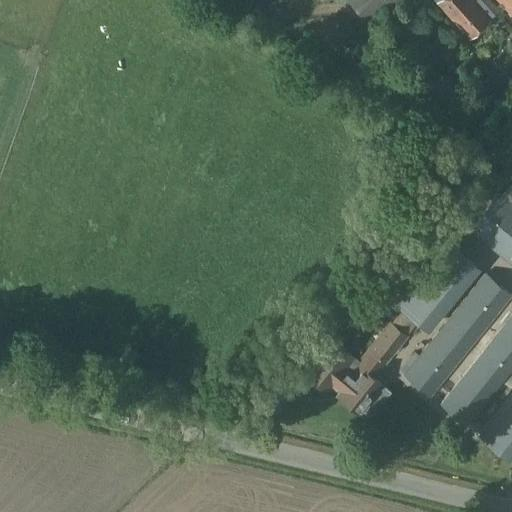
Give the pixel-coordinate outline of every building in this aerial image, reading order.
[(346,0),(370,25),(397,0),(346,0)] [(433,0),(436,3),(437,3),(469,38),(490,19),(472,0),(433,0)] [(511,0),(497,0),(511,15),(511,0)] [(457,84),(444,71),(415,101),(431,116),(455,93),(451,90),(457,84)] [(498,191),(468,229),(511,263),(511,179),(501,193),(498,191)] [(428,329),(479,266),(439,235),(389,299),(428,329)] [(431,396),(511,294),(511,293),(485,271),(402,374),(431,396)] [(356,309),(347,320),(358,329),(367,318),(356,309)] [(467,426),(511,369),(511,312),(439,403),(467,426)] [(373,375),(405,336),(390,323),(353,370),(346,365),(354,355),(332,338),(304,372),(326,390),(334,380),(343,388),(338,394),(359,411),(362,408),(370,414),(390,389),(373,375)]
